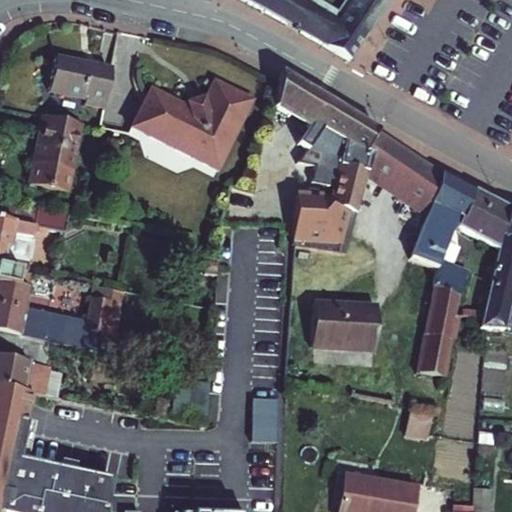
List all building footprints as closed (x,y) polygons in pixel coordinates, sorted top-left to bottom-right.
[(216,0),(343,74),(388,0),(354,0),(330,38),(295,16),(297,12),(276,0),(216,0)] [(297,0),(276,0),(297,12),(295,16),(330,38),(354,0),(342,0),(329,19),(297,0)] [(108,64),(50,54),(44,87),(82,92),(81,99),(101,103),(108,64)] [(327,95),(277,71),(265,138),(286,140),(287,112),(322,133),(325,126),(351,144),(331,206),(355,213),(366,176),(372,157),(366,153),(380,132),(327,95)] [(150,84),(138,109),(149,115),(143,129),(216,168),(252,101),(215,80),(203,104),(191,107),(150,84)] [(188,99),(191,107),(203,104),(200,96),(188,99)] [(149,115),(138,109),(130,122),(143,129),(149,115)] [(84,121),(47,114),(33,181),(69,188),(84,121)] [(440,173),(380,132),(366,153),(372,157),(366,176),(418,213),(423,197),(429,199),(440,173)] [(471,188),(440,173),(429,199),(427,205),(430,206),(410,259),(429,267),(429,281),(434,283),(458,292),(464,273),(456,270),(433,259),(452,213),(461,218),(471,188)] [(508,207),(471,188),(461,218),(497,236),(508,207)] [(292,249),(343,249),(355,213),(331,206),(322,206),(323,199),(292,196),(290,247),(292,247),(292,249)] [(17,202),(0,198),(0,262),(22,267),(55,274),(64,229),(69,230),(73,211),(18,199),(17,202)] [(511,207),(508,207),(497,236),(485,279),(474,315),(472,324),(482,327),(481,340),(498,341),(498,331),(511,282),(511,207)] [(469,260),(462,258),(456,270),(464,273),(469,260)] [(22,267),(0,262),(0,327),(33,335),(105,350),(115,301),(96,297),(90,327),(28,314),(34,284),(19,281),(22,267)] [(219,265),(206,262),(205,273),(218,276),(219,265)] [(485,279),(464,273),(458,292),(454,311),(474,315),(485,279)] [(458,292),(434,283),(420,367),(444,371),(454,311),(458,292)] [(374,308),(309,308),(309,353),(374,353),(374,308)] [(28,360),(34,336),(0,328),(0,382),(24,388),(35,390),(59,395),(64,375),(29,367),(31,360),(28,360)] [(35,390),(0,382),(0,511),(105,511),(113,477),(30,458),(20,456),(28,417),(35,390)] [(257,397),(255,440),(282,441),(283,398),(257,397)] [(408,412),(404,434),(425,438),(428,415),(408,412)] [(412,511),(417,491),(342,477),(335,511),(412,511)] [(490,511),(491,488),(475,488),(474,511),(490,511)]
